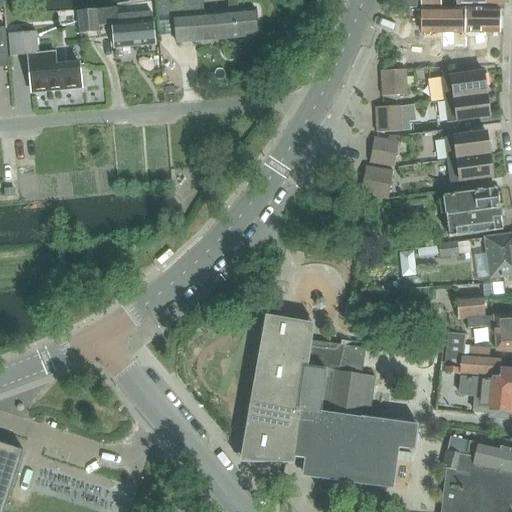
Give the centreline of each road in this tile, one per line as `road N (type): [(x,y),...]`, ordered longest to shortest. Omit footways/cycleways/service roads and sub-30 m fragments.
road 1 (tertiary): [(98,337),(204,261),(265,188),(321,99)]
road 2 (residential): [(0,126),(321,99)]
road 3 (residential): [(241,511),(98,337)]
